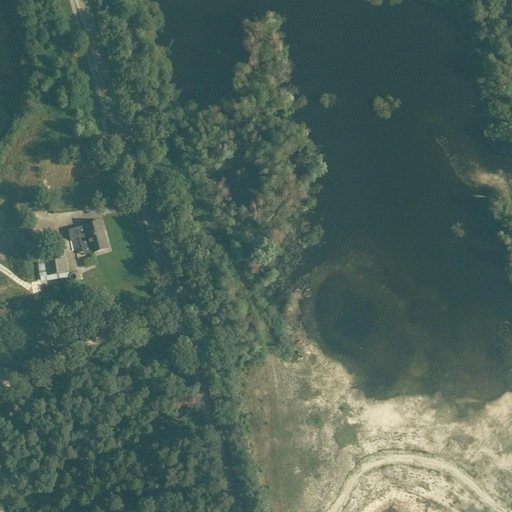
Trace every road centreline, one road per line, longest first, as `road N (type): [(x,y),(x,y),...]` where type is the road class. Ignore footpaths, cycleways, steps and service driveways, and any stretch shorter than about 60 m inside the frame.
road 1 (tertiary): [(237,511),(83,0)]
road 2 (track): [(0,389),(174,304)]
